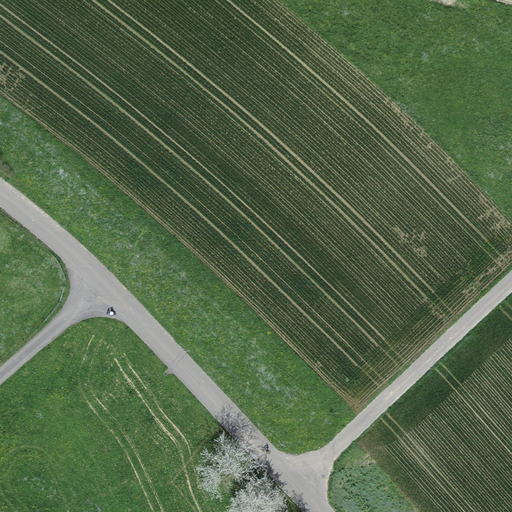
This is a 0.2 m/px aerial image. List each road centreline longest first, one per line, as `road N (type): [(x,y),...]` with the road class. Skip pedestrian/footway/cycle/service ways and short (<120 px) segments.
road 1 (residential): [(0,191),(107,288),(292,485)]
road 2 (residential): [(292,485),(511,280)]
road 3 (track): [(107,288),(0,374)]
